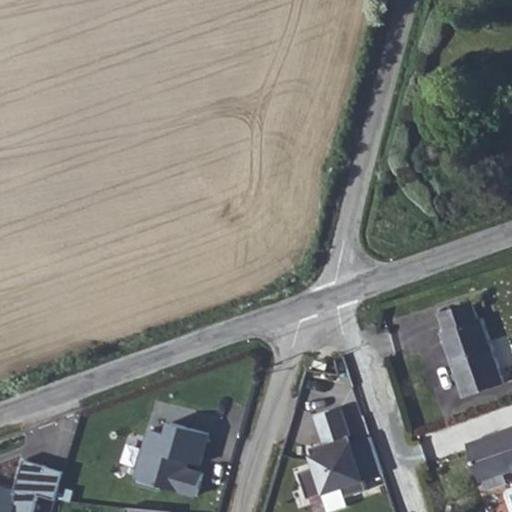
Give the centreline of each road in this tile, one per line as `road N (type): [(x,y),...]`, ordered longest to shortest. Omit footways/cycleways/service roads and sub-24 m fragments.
road 1 (unclassified): [(0,402),(294,305)]
road 2 (unclassified): [(334,290),(412,0)]
road 3 (track): [(334,290),(370,383),(403,511)]
road 4 (unclassified): [(236,511),(294,305)]
road 5 (unclassified): [(334,290),(511,235)]
